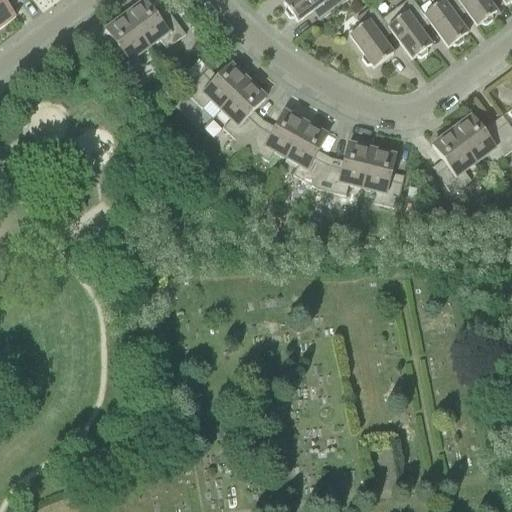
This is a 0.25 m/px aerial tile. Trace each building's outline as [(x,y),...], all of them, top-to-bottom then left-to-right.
[(0,0),(0,30),(14,20),(8,12),(18,5),(14,0),(0,0)] [(289,0),(282,6),(285,11),(283,15),(288,21),(293,21),(296,25),(311,14),(318,10),(325,19),(334,12),(347,3),(345,0),(289,0)] [(435,9),(423,18),(424,20),(429,27),(447,51),(451,48),(455,49),(462,45),(461,40),(466,37),(455,22),(450,15),(460,8),(453,0),(430,0),(429,1),(435,9)] [(453,0),(460,8),(465,15),(476,30),(480,26),(484,28),(491,23),(490,19),(495,15),(484,1),(483,0),(453,0)] [(511,0),(498,0),(504,8),(509,5),(511,6),(511,0)] [(410,1),(381,22),(386,30),(411,63),(415,60),(420,61),(426,57),(425,52),(430,49),(420,34),(415,27),(424,20),(423,18),(410,1)] [(134,7),(122,17),(147,51),(158,43),(165,52),(168,50),(184,38),(169,18),(159,26),(154,19),(143,4),(136,10),(134,7)] [(386,30),(381,22),(371,9),(354,22),(360,30),(348,39),(361,57),(359,61),(364,67),(369,67),(372,72),(392,57),(377,37),(386,30)] [(180,11),(173,17),(178,24),(186,18),(180,11)] [(110,28),(103,34),(114,48),(119,54),(108,62),(115,72),(123,83),(143,68),(136,59),(147,51),(122,17),(109,26),(110,28)] [(193,86),(184,96),(201,112),(209,104),(219,114),(248,83),(237,72),(235,74),(229,68),(216,80),(211,87),(201,78),(193,86)] [(248,83),(219,114),(229,123),(221,131),(242,151),(257,131),(246,121),(252,115),(264,102),(258,96),(260,94),(248,83)] [(257,131),(242,151),(267,165),(272,155),(284,162),(305,125),(291,117),(290,119),(282,115),(274,131),(270,138),(269,140),(257,131)] [(461,123),(449,132),(474,167),(485,158),(492,167),(511,152),(511,134),(506,126),(486,141),(481,134),(470,120),(463,125),(461,123)] [(305,125),(284,162),(297,169),(291,179),(316,192),(326,169),(313,162),(317,155),(325,139),(318,135),(319,132),(305,125)] [(437,144),(430,149),(441,163),(446,170),(435,178),(442,187),(450,198),(469,184),(463,175),(474,167),(449,132),(436,142),(437,144)] [(326,169),(316,192),(344,200),(347,189),(360,192),(371,151),(355,147),(355,149),(346,147),(342,165),(340,173),(326,169)] [(371,151),(360,192),(374,195),(371,206),(394,212),(398,199),(400,188),(388,185),(390,176),(394,159),(386,157),(386,154),(371,151)] [(300,235),(296,245),(304,248),(309,238),(300,235)] [(175,430),(180,452),(197,448),(191,426),(175,430)]
